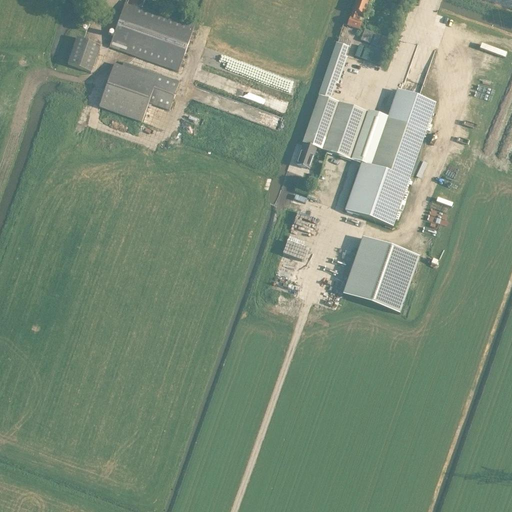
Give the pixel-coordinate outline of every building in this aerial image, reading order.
[(127,0),(127,1),(125,1),(109,47),(178,71),(194,25),(142,6),(143,0),(127,0)] [(346,25),(358,29),(361,20),(356,18),(358,13),(363,15),(368,0),(355,0),(351,10),(346,25)] [(67,64),(90,72),(99,46),(76,37),(67,64)] [(380,61),(382,54),(370,51),(368,58),(380,61)] [(333,52),(318,95),(329,99),(344,56),(333,52)] [(98,106),(141,122),(148,103),(169,110),(179,81),(123,62),(122,66),(114,63),(98,106)] [(408,180),(426,130),(428,123),(435,103),(418,98),(417,97),(399,91),(398,91),(397,90),(387,117),(370,166),(408,180)] [(338,102),(329,99),(318,95),(302,142),(301,142),(301,143),(302,143),(316,148),(321,150),(338,102)] [(321,150),(350,160),(367,112),(363,111),(338,102),(321,150)] [(185,112),(203,117),(205,111),(188,105),(185,112)] [(295,164),(308,169),(316,148),(302,143),(295,164)] [(392,227),(398,209),(400,204),(407,183),(408,180),(370,166),(361,163),(360,164),(344,211),(392,227)] [(436,201),(425,213),(431,218),(442,207),(436,201)] [(293,227),(291,233),(304,238),(306,232),(293,227)] [(362,238),(342,295),(352,298),(398,314),(418,257),(362,238)] [(305,253),(299,258),(302,262),(308,256),(305,253)] [(343,284),(341,284),(344,275),(338,274),(331,301),(338,303),(343,284)]
